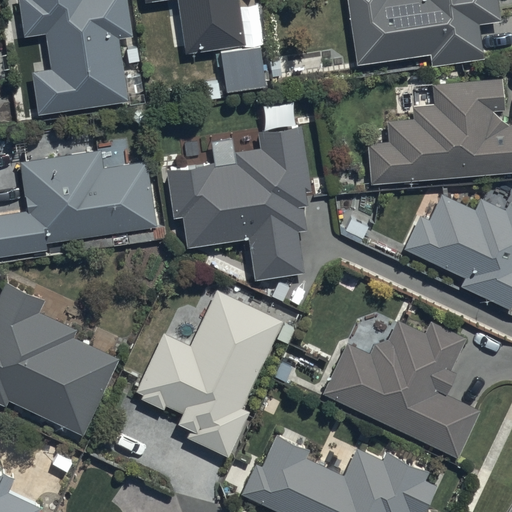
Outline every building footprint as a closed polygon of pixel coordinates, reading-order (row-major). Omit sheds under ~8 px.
[(41,108),(130,94),(120,32),(132,30),(127,0),(19,0),(25,31),(47,28),(52,61),(33,64),(41,108)] [(247,38),(240,0),(179,0),(187,47),(247,38)] [(348,0),(350,8),(345,9),(350,38),(355,37),(358,58),(431,46),(433,60),(485,52),(480,18),(502,14),(500,0),(348,0)] [(369,137),(372,177),(511,165),(511,118),(509,118),(494,104),(506,103),(503,72),(434,76),(435,98),(414,99),(415,113),(388,115),(390,136),(369,137)] [(214,155),(168,162),(176,210),(184,209),(189,239),(249,230),(256,272),(305,264),(299,223),(307,222),(303,197),(309,196),(307,184),(313,183),(302,117),(259,124),(261,141),(236,145),(238,158),(215,161),(214,155)] [(103,145),(20,156),(29,204),(0,207),(0,250),(48,244),(47,234),(153,221),(155,233),(166,232),(165,220),(157,221),(148,157),(105,162),(103,145)] [(420,209),(405,242),(466,271),(462,280),(510,303),(511,299),(511,195),(511,194),(506,204),(481,193),(476,204),(442,188),(430,214),(420,209)] [(0,396),(7,400),(9,395),(85,430),(119,354),(73,333),(78,323),(39,306),(46,292),(8,274),(0,290),(0,396)] [(243,401),(282,314),(218,283),(192,339),(164,327),(137,385),(143,388),(142,392),(164,402),(167,397),(184,405),(179,417),(192,423),(188,430),(230,449),(250,404),(243,401)] [(398,314),(390,333),(375,337),(370,347),(348,337),(324,389),(459,451),(481,405),(446,389),(457,365),(452,363),(467,331),(432,315),(427,327),(398,314)] [(256,456),(244,486),(296,511),(406,511),(410,504),(422,510),(438,479),(425,472),(429,462),(388,442),(383,454),(357,441),(344,468),(307,451),(311,442),(278,426),(262,459),(256,456)] [(0,511),(35,511),(41,499),(9,486),(15,471),(0,464),(0,511)]
